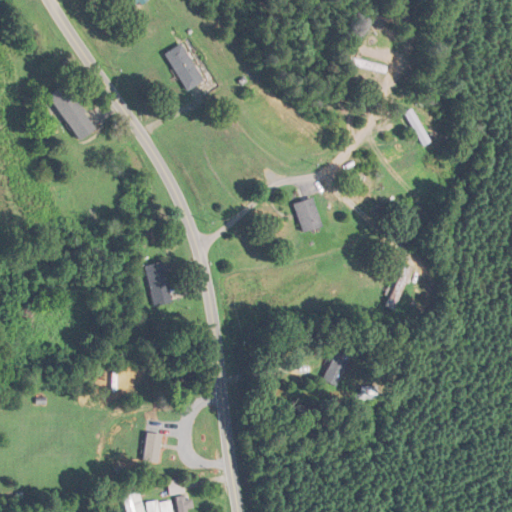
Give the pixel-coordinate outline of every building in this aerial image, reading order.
[(212,88),(186,40),(163,52),(184,92),(197,85),(201,93),(212,88)] [(46,96),(76,140),(93,128),(63,84),(46,96)] [(405,110),(416,145),(425,143),(414,107),(405,110)] [(318,227),(311,198),(291,203),(299,232),(318,227)] [(143,266),(153,307),(171,303),(162,262),(143,266)] [(65,293),(79,291),(76,265),(62,267),(65,293)] [(385,306),(394,310),(411,269),(402,265),(385,306)] [(336,386),(348,357),(334,351),(321,380),(336,386)] [(359,400),(376,400),(376,387),(359,387),(359,400)] [(161,434),(144,432),(141,461),(158,463),(161,434)] [(166,480),(168,494),(183,492),(181,479),(166,480)] [(125,511),(142,511),(138,493),(122,496),(125,511)] [(188,511),(185,495),(173,497),(176,511),(188,511)] [(145,511),(172,511),(172,501),(146,501),(145,511)]
